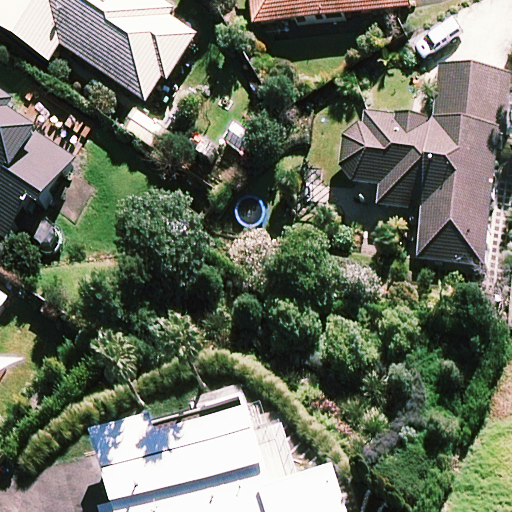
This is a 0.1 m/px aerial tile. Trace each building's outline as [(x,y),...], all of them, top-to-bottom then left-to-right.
[(5,0),(0,9),(0,25),(56,63),(66,48),(157,107),(205,34),(153,0),(5,0)] [(256,0),(260,27),(415,8),(413,0),(256,0)] [(375,115),(374,133),(352,131),(349,188),(376,190),(383,191),(382,208),(415,210),(411,264),(491,269),(503,75),(459,72),(458,83),(435,81),(432,119),(375,115)] [(25,112),(0,95),(0,232),(14,241),(38,203),(50,211),(83,160),(21,120),(25,112)] [(0,325),(15,302),(0,292),(0,325)] [(282,492),(262,422),(176,445),(171,429),(111,445),(128,507),(110,511),(353,511),(343,475),(282,492)]
